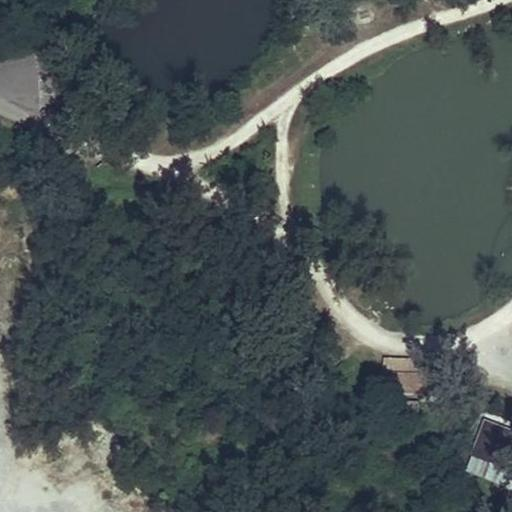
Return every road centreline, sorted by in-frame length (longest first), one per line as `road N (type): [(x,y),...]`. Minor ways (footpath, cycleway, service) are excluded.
road 1 (track): [(478,0),(327,71),(178,172),(79,140),(25,93)]
road 2 (track): [(178,172),(294,239),(371,332),(429,347),(496,329),(511,345)]
road 3 (track): [(294,239),(283,209),(281,156),(289,100)]
